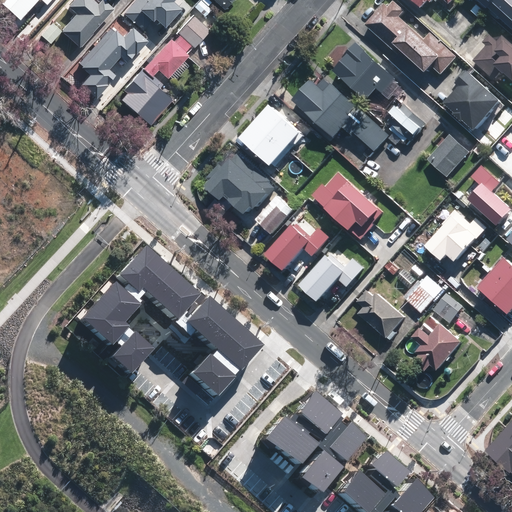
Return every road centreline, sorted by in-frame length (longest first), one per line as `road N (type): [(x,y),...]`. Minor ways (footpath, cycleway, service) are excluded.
road 1 (secondary): [(438,448),(140,190)]
road 2 (residential): [(312,0),(140,190)]
road 3 (secondary): [(140,190),(0,66)]
